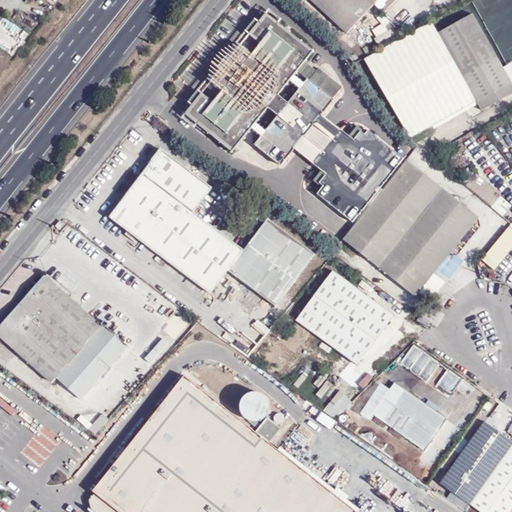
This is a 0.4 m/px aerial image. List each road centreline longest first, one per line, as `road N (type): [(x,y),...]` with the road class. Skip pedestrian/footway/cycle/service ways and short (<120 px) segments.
road 1 (tertiary): [(218,0),(0,271)]
road 2 (motorway): [(0,195),(155,0)]
road 3 (motorway): [(112,0),(0,140)]
